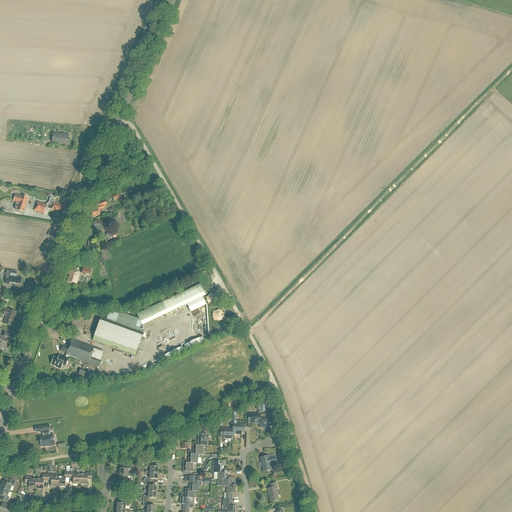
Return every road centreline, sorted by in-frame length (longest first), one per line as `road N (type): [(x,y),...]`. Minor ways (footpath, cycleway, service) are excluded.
road 1 (tertiary): [(14,390),(59,260),(172,0)]
road 2 (track): [(511,69),(248,332)]
road 3 (track): [(0,467),(142,443),(275,383)]
road 4 (track): [(119,118),(131,125),(248,332)]
road 5 (track): [(275,383),(315,511)]
